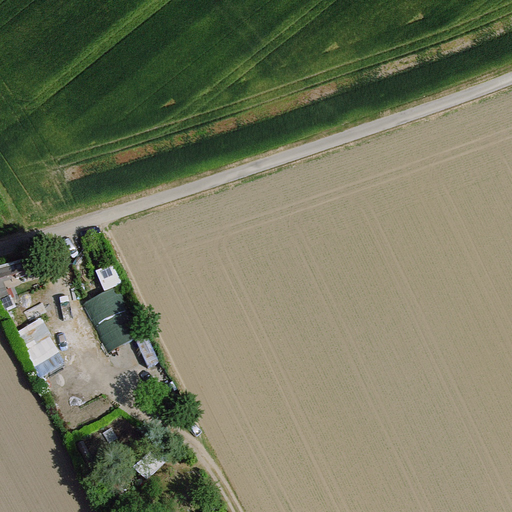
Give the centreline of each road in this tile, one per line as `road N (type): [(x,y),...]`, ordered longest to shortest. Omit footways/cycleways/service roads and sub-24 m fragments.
road 1 (unclassified): [(0,252),(511,78)]
road 2 (track): [(240,511),(205,457),(95,367),(45,238)]
